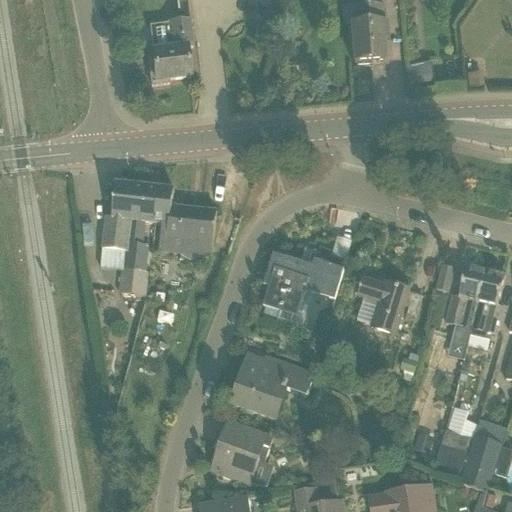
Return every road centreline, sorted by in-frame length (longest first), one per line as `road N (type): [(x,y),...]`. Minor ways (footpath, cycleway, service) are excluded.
road 1 (residential): [(171,511),(178,439),(232,278),(262,220),(301,189),(348,188)]
road 2 (tertiary): [(105,151),(350,126)]
road 3 (residential): [(511,246),(348,188)]
road 4 (tertiary): [(350,126),(511,121)]
road 5 (unclassified): [(105,151),(82,0)]
